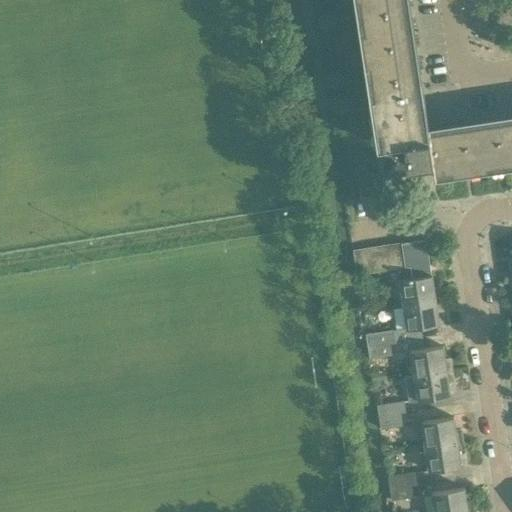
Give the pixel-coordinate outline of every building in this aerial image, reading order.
[(404,0),(356,0),(378,142),(381,141),(387,178),(434,171),(435,178),(511,166),(511,119),(447,129),(446,124),(423,127),(404,0)] [(399,280),(403,304),(442,298),(440,289),(434,289),(432,275),(431,275),(426,240),(427,240),(427,238),(402,242),(405,267),(410,267),(412,277),(409,277),(409,278),(399,280)] [(393,269),(405,267),(402,242),(390,244),(393,269)] [(382,271),(393,269),(390,244),(378,246),(382,271)] [(370,273),(382,271),(378,246),(366,247),(370,273)] [(357,275),(370,273),(366,247),(353,249),(357,275)] [(442,298),(403,304),(404,314),(396,316),(398,329),(406,328),(406,329),(439,324),(437,309),(443,308),(442,298)] [(366,334),(368,346),(395,342),(393,330),(366,334)] [(395,342),(368,346),(369,358),(396,354),(395,342)] [(405,376),(405,377),(452,369),(451,360),(445,360),(443,346),(410,351),(413,375),(405,376)] [(452,369),(405,377),(409,401),(450,395),(448,380),(454,379),(452,369)] [(376,405),(378,417),(405,413),(404,401),(376,405)] [(405,413),(378,417),(380,429),(407,425),(405,413)] [(420,421),(424,446),(463,440),(462,430),(456,431),(453,417),(420,421)] [(463,440),(424,446),(428,471),(461,466),(459,451),(465,451),(463,440)] [(387,476),(389,488),(416,484),(414,472),(387,476)] [(416,484),(389,488),(391,500),(418,496),(416,484)] [(431,492),(433,511),(468,511),(474,511),(472,501),(466,502),(464,487),(431,492)]
